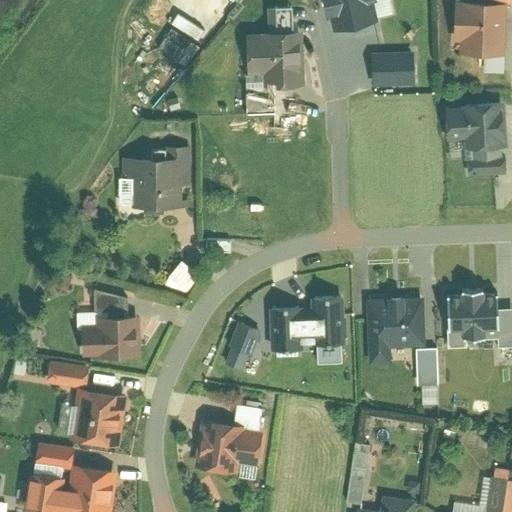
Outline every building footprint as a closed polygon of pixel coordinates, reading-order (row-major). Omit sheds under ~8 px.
[(380,18),(376,0),(328,0),(335,28),(380,18)] [(510,0),(455,0),(454,39),(461,39),(460,51),(507,53),(510,0)] [(169,24),(196,37),(200,28),(173,16),(169,24)] [(305,29),(248,31),(249,72),(265,71),(266,85),(307,84),(305,29)] [(169,57),(184,43),(172,30),(157,43),(169,57)] [(416,48),(374,49),(375,83),(417,81),(416,48)] [(463,104),(448,105),(450,136),(467,135),(470,171),(510,169),(509,144),(511,144),(509,98),(463,102),(463,104)] [(168,155),(125,155),(125,175),(133,175),(133,205),(184,205),(184,183),(193,183),(193,143),(168,143),(168,155)] [(163,278),(181,292),(196,273),(178,258),(163,278)] [(461,335),(493,334),(493,344),(511,343),(511,304),(498,305),(498,285),(438,287),(440,342),(462,341),(461,335)] [(425,292),(368,295),(371,361),(392,360),(392,345),(427,343),(425,292)] [(343,358),(341,293),(313,294),(316,359),(343,358)] [(273,304),(275,353),(297,352),(297,337),(315,336),(313,302),(273,304)] [(144,354),(142,312),(99,313),(99,322),(84,322),(85,353),(98,353),(99,355),(144,354)] [(227,362),(243,322),(236,319),(220,359),(227,362)] [(228,363),(240,368),(258,328),(245,322),(228,363)] [(130,391),(79,383),(71,436),(122,444),(130,391)] [(237,420),(201,415),(194,466),(237,471),(238,458),(257,461),(261,426),(237,423),(237,420)] [(61,511),(112,511),(118,468),(74,462),(76,443),(40,438),(35,470),(31,469),(25,507),(61,511)] [(359,501),(369,442),(353,439),(343,499),(359,501)] [(497,511),(511,511),(511,477),(493,474),(488,511),(497,511)] [(378,508),(358,505),(357,511),(413,511),(416,494),(381,488),(378,508)]
